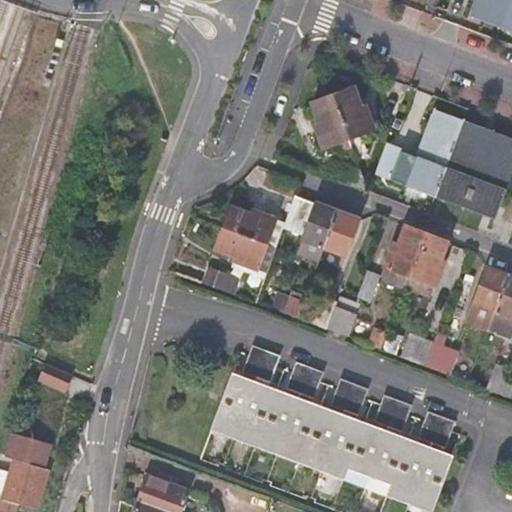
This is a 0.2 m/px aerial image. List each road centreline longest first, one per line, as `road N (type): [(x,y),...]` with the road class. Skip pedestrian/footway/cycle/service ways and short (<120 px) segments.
road 1 (residential): [(139,297),(242,320),(501,418)]
road 2 (residential): [(240,151),(511,255)]
road 3 (residential): [(298,6),(511,85)]
road 4 (residential): [(100,451),(139,297)]
road 5 (residential): [(240,151),(298,6)]
road 6 (residential): [(139,297),(176,180)]
